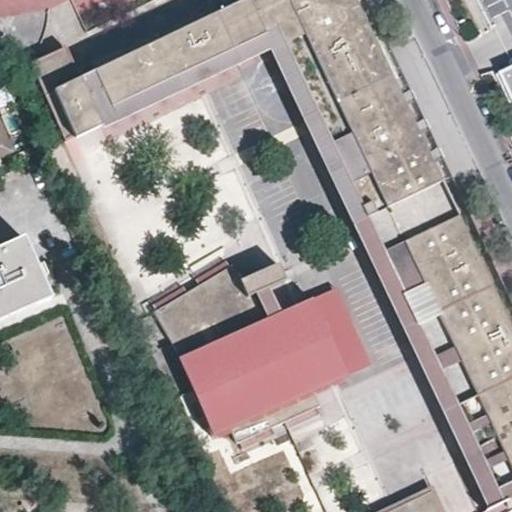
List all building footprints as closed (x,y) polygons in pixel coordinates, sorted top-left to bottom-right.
[(386,82),(345,0),(280,0),(298,38),(280,47),(495,490),(511,482),(511,339),(494,302),(437,186),(426,191),(375,87),(386,82)] [(206,9),(111,54),(84,68),(88,78),(107,117),(230,58),(211,19),(206,9)] [(0,36),(8,16),(0,12),(0,36)] [(261,42),(267,53),(484,511),(485,511),(502,504),(495,490),(280,47),(275,36),(261,42)] [(107,117),(94,123),(98,132),(99,135),(267,53),(261,42),(230,58),(107,117)] [(94,123),(75,85),(60,54),(24,72),(54,132),(62,149),(98,132),(94,123)] [(511,65),(496,72),(510,100),(511,98),(511,57),(509,59),(511,65)] [(107,117),(88,78),(75,85),(94,123),(107,117)] [(426,191),(437,186),(386,82),(375,87),(426,191)] [(0,154),(9,150),(0,128),(0,154)] [(0,321),(21,312),(49,299),(37,274),(22,239),(0,248),(0,321)] [(282,285),(274,268),(240,289),(247,301),(255,298),(264,293),(282,285)] [(309,302),(277,318),(267,323),(262,325),(247,301),(240,289),(231,273),(152,320),(179,364),(177,365),(215,443),(232,435),(238,448),(321,409),(314,395),(347,379),(309,302)] [(372,368),(334,290),(309,302),(347,379),(372,368)] [(277,318),(264,293),(255,298),(267,323),(277,318)] [(511,498),(511,482),(495,490),(502,504),(511,498)] [(442,511),(430,487),(377,511),(442,511)]
